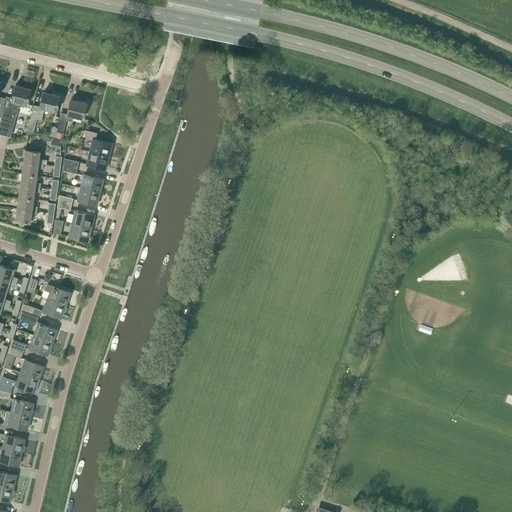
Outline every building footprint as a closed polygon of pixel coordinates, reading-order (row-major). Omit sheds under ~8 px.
[(6,98),(2,112),(16,115),(19,103),(27,105),(32,89),(16,85),(13,98),(6,96),(6,98)] [(61,96),(44,92),(40,107),(34,105),(28,130),(34,131),(37,119),(42,120),(45,109),(57,112),(61,96)] [(61,113),(60,117),(67,118),(67,120),(72,121),(74,116),(83,118),(87,103),(77,100),(72,99),(71,99),(67,114),(61,113)] [(58,128),(57,131),(63,133),(67,120),(67,118),(60,117),(58,128)] [(0,134),(7,136),(9,125),(0,123),(0,134)] [(48,132),(47,135),(55,137),(57,131),(58,128),(51,127),(49,132),(48,132)] [(93,139),(90,152),(109,157),(112,143),(96,139),(97,133),(85,130),(83,136),(93,139)] [(62,149),(60,149),(62,143),(52,140),(50,147),(57,148),(56,153),(60,154),(62,149)] [(47,159),(44,159),(39,158),(40,151),(26,149),(24,161),(39,163),(46,164),(47,159)] [(109,157),(90,152),(87,164),(106,169),(109,157)] [(63,164),(77,168),(79,161),(64,158),(63,164)] [(37,175),(38,168),(46,169),(46,164),(39,163),(24,161),(22,173),(37,175)] [(76,173),(77,168),(63,164),(62,170),(76,173)] [(21,185),(40,187),(41,182),(36,182),(37,175),(22,173),(21,185)] [(84,174),(81,188),(100,193),(104,179),(84,174)] [(34,198),(35,191),(40,192),(40,187),(21,185),(19,196),(34,198)] [(100,193),(81,188),(78,201),(97,205),(100,193)] [(58,201),(71,205),(73,198),(59,195),(58,201)] [(38,206),(33,205),(34,198),(19,196),(18,208),(37,211),(38,206)] [(70,210),(71,205),(58,201),(58,206),(56,217),(59,218),(61,207),(70,210)] [(18,208),(16,220),(31,222),(32,215),(36,216),(37,211),(18,208)] [(76,210),(72,223),(91,228),(95,215),(76,210)] [(56,219),(54,233),(60,234),(64,221),(56,219)] [(91,228),(72,223),(69,236),(88,241),(91,228)] [(0,264),(0,277),(17,282),(18,278),(11,276),(14,269),(0,264)] [(0,289),(6,292),(8,285),(15,287),(17,282),(0,277),(0,289)] [(32,278),(28,291),(34,293),(38,280),(32,278)] [(48,298),(66,305),(71,292),(48,284),(45,290),(50,292),(48,298)] [(6,292),(0,289),(0,302),(10,305),(11,300),(4,298),(6,292)] [(66,305),(48,298),(43,311),(62,318),(64,312),(65,312),(67,307),(66,306),(66,305)] [(0,312),(2,308),(8,310),(10,305),(0,302),(0,312)] [(24,304),(22,310),(33,314),(39,316),(41,310),(24,304)] [(33,314),(22,310),(20,315),(31,319),(33,314)] [(53,342),(57,330),(39,323),(34,335),(53,342)] [(417,330),(428,334),(430,327),(420,324),(417,330)] [(373,333),(370,340),(375,342),(377,343),(380,335),(378,334),(373,333)] [(48,355),(53,342),(34,335),(29,348),(48,355)] [(10,348),(23,353),(26,346),(12,341),(10,348)] [(21,358),(23,353),(10,348),(9,353),(4,367),(11,369),(15,356),(21,358)] [(39,380),(44,366),(25,360),(20,373),(39,380)] [(35,392),(39,380),(20,373),(16,385),(35,392)] [(0,382),(0,389),(11,392),(13,386),(0,382)] [(0,389),(0,395),(10,398),(11,392),(0,389)] [(31,416),(34,403),(14,398),(11,411),(31,416)] [(28,429),(31,416),(11,411),(7,410),(3,423),(8,424),(28,429)] [(6,434),(3,447),(22,452),(22,451),(24,450),(26,446),(24,444),(25,439),(6,434)] [(36,452),(37,439),(28,438),(26,451),(36,452)] [(0,460),(19,465),(22,452),(3,447),(0,458),(0,460)] [(0,484),(14,488),(17,475),(0,471),(0,484)] [(0,498),(10,501),(12,495),(14,495),(15,490),(13,489),(14,488),(0,484),(0,498)]
